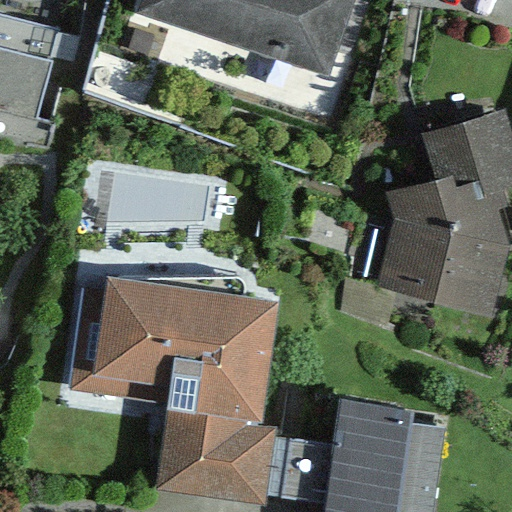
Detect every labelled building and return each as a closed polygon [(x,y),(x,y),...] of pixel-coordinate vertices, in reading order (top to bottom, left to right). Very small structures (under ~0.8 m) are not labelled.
[(338,68),(361,0),(146,0),(145,3),(338,68)] [(0,344),(11,343),(0,249),(0,164),(30,173),(67,34),(0,16),(0,344)] [(511,233),(497,181),(511,177),(511,116),(507,96),(423,117),(435,164),(387,178),(395,206),(378,277),(494,305),(511,233)] [(258,492),(266,432),(267,420),(237,416),(238,410),(252,411),(268,286),(96,265),(93,286),(73,283),(60,387),(154,398),(144,482),(258,496),(258,492)] [(320,438),(266,432),(258,492),(312,498),(310,511),(386,511),(387,505),(423,509),(433,414),(398,411),(400,395),(326,387),(320,438)]
